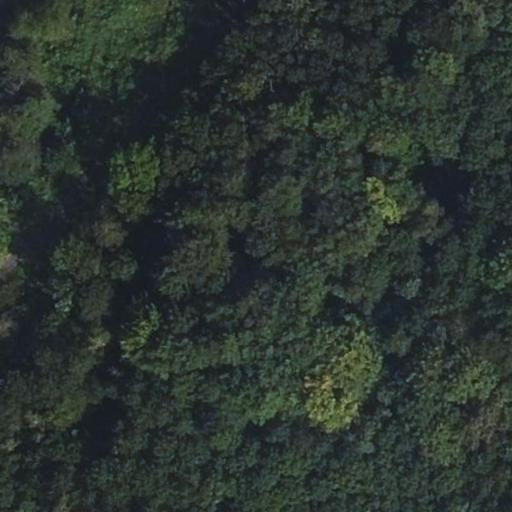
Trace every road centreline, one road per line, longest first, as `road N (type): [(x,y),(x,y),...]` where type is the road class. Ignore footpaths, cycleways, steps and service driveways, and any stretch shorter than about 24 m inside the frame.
road 1 (track): [(0,279),(242,0)]
road 2 (track): [(0,339),(228,511)]
